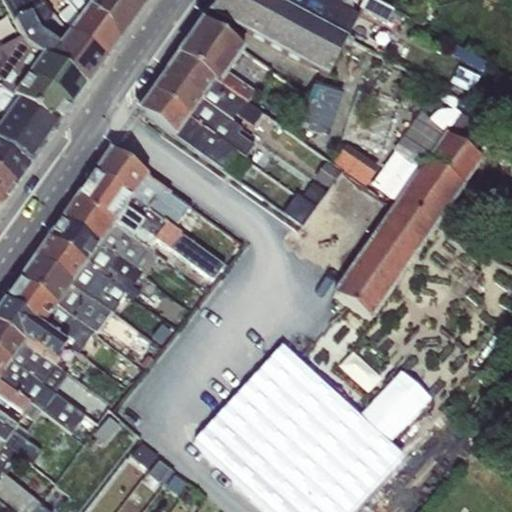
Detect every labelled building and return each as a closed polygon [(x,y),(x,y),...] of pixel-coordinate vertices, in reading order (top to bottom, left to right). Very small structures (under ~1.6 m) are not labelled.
[(96,74),(59,48),(38,34),(51,17),(40,0),(0,0),(20,39),(86,89),(96,74)] [(117,45),(81,0),(59,0),(68,9),(57,17),(70,33),(68,35),(104,63),(117,45)] [(132,25),(110,0),(81,0),(117,45),(132,25)] [(110,0),(132,25),(144,8),(137,0),(110,0)] [(326,80),(347,40),(270,0),(219,0),(209,16),(326,80)] [(338,5),(339,0),(270,0),(347,40),(356,16),(338,5)] [(186,44),(229,76),(244,54),(200,23),(186,44)] [(104,63),(68,35),(59,48),(96,74),(104,63)] [(86,89),(20,39),(0,49),(0,52),(29,81),(72,109),(86,89)] [(229,76),(186,44),(176,58),(247,106),(256,94),(229,76)] [(0,91),(17,103),(56,131),(72,109),(29,81),(0,52),(0,91)] [(247,106),(176,58),(164,75),(221,119),(229,124),(235,117),(252,129),(261,117),(247,106)] [(150,96),(234,155),(244,162),(253,151),(218,123),(221,119),(164,75),(150,96)] [(304,122),(333,129),(343,89),(313,82),(304,122)] [(0,129),(4,123),(17,103),(0,91),(0,129)] [(234,155),(150,96),(137,114),(220,173),(234,155)] [(4,123),(44,148),(56,131),(17,103),(4,123)] [(44,148),(4,123),(0,129),(0,147),(29,169),(44,148)] [(0,175),(16,186),(29,169),(0,147),(0,175)] [(110,153),(94,176),(178,235),(185,227),(168,216),(170,214),(200,236),(208,222),(110,153)] [(463,191),(422,163),(329,297),(369,325),(463,193),(463,191)] [(325,164),(304,195),(315,203),(337,172),(325,164)] [(0,175),(0,204),(2,207),(16,186),(0,175)] [(222,268),(178,235),(94,176),(73,205),(157,261),(165,266),(171,258),(153,246),(155,242),(212,283),(222,268)] [(297,193),(284,213),(302,224),(315,204),(297,193)] [(144,280),(157,261),(73,205),(61,222),(140,278),(144,280)] [(125,297),(140,278),(61,222),(48,241),(112,288),(125,297)] [(105,298),(112,288),(48,241),(34,261),(113,316),(120,305),(105,298)] [(103,330),(113,316),(34,261),(19,282),(87,331),(93,324),(103,330)] [(332,293),(340,275),(319,265),(310,283),(332,293)] [(102,341),(87,331),(19,282),(2,305),(66,350),(86,365),(102,341)] [(0,330),(54,369),(66,350),(2,305),(0,308),(0,330)] [(64,376),(54,369),(0,330),(0,358),(50,395),(64,376)] [(350,511),(399,458),(280,349),(193,444),(267,511),(350,511)] [(84,419),(50,395),(0,358),(0,386),(55,426),(71,438),(84,419)] [(0,400),(48,435),(55,426),(0,386),(0,400)] [(30,435),(0,414),(0,445),(15,456),(30,470),(41,455),(25,443),(30,435)] [(0,476),(1,477),(15,456),(0,445),(0,476)] [(45,511),(1,477),(0,476),(0,508),(5,511),(45,511)]
